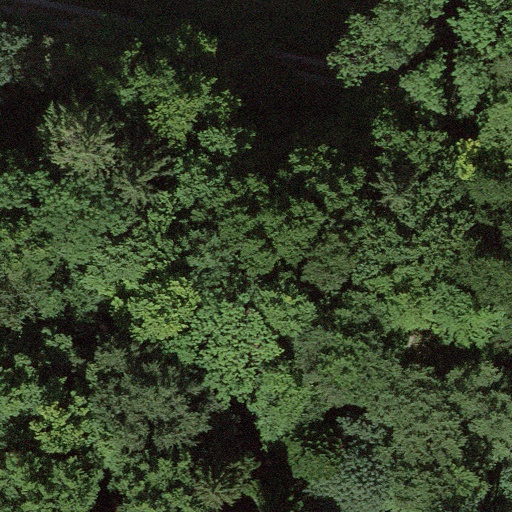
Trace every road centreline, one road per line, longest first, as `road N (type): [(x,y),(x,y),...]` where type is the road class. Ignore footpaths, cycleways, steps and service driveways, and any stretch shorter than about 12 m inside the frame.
road 1 (track): [(511,118),(0,3)]
road 2 (unclassified): [(0,247),(351,511)]
